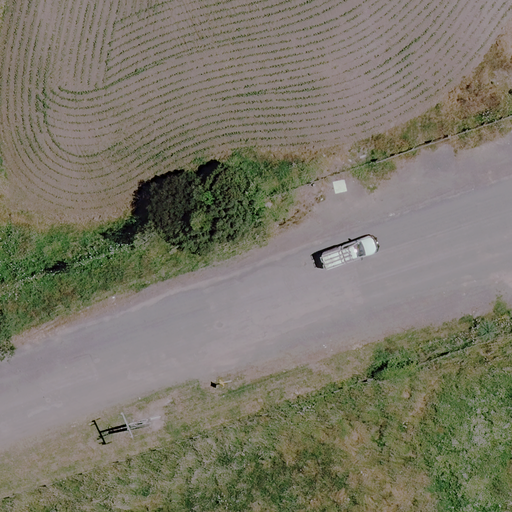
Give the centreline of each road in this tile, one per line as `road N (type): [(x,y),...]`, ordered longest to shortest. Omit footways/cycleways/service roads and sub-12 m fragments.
road 1 (residential): [(0,397),(511,225)]
road 2 (secondary): [(511,457),(344,0)]
